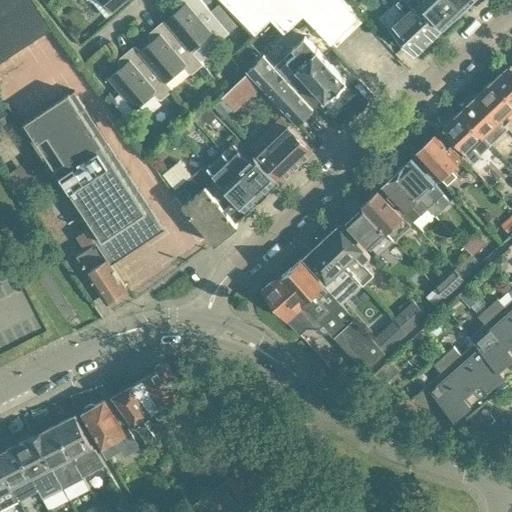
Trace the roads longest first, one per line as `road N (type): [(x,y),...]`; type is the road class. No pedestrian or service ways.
road 1 (residential): [(205,328),(221,281),(511,10)]
road 2 (residential): [(205,328),(249,343),(408,449),(505,475)]
road 3 (residential): [(205,328),(138,333),(0,397)]
